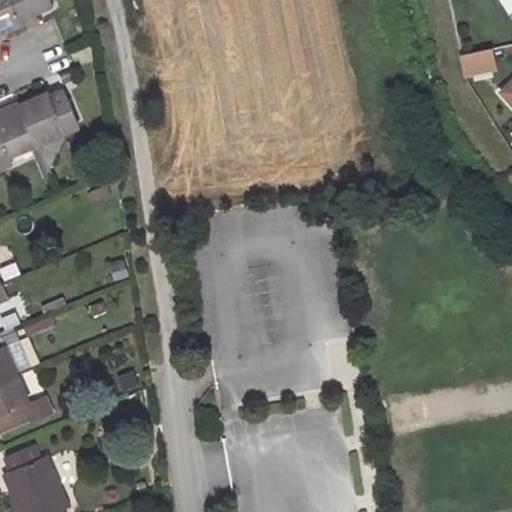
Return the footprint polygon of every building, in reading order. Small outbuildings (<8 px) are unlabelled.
[(0,0),(0,34),(33,21),(32,17),(63,5),(61,0),(0,0)] [(485,52),(455,59),(459,76),(489,70),(485,52)] [(511,80),(495,96),(511,114),(511,80)] [(0,150),(2,149),(5,157),(66,132),(63,124),(76,119),(64,89),(50,95),(49,91),(0,110),(0,150)] [(106,264),(111,280),(127,275),(121,259),(106,264)] [(24,427),(51,417),(41,396),(28,400),(18,377),(31,371),(23,349),(8,356),(5,351),(0,353),(0,431),(22,422),(24,427)] [(19,511),(55,511),(69,507),(51,459),(36,465),(31,452),(9,461),(14,473),(6,477),(19,511)]
